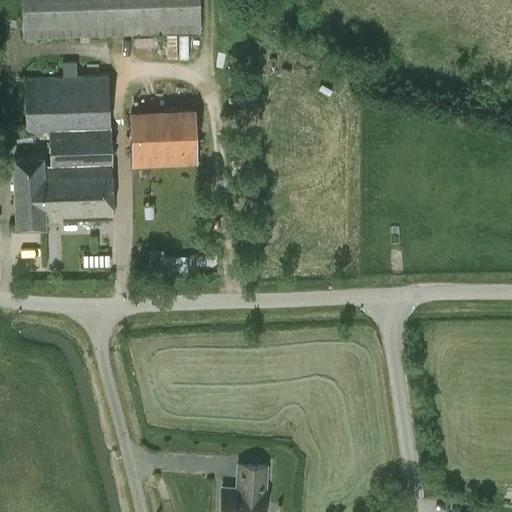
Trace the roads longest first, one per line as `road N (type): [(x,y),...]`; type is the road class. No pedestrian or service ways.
road 1 (residential): [(511,294),(95,314)]
road 2 (residential): [(140,511),(95,314)]
